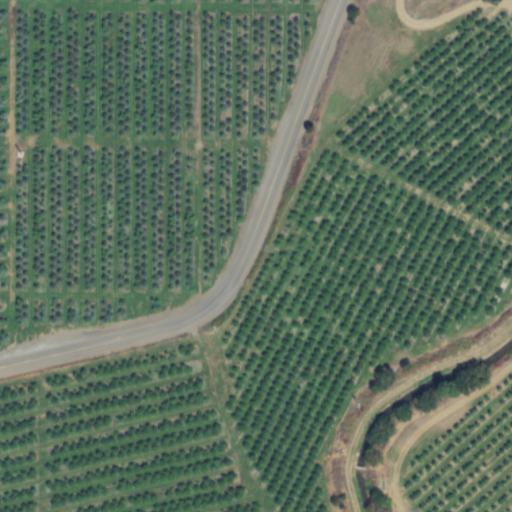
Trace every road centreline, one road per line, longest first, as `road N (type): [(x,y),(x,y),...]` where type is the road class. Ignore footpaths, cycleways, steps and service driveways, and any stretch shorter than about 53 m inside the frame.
road 1 (residential): [(0,369),(174,326),(212,306),(243,262),(340,0)]
road 2 (track): [(511,315),(471,348),(409,372),(363,413),(342,467),(345,511)]
